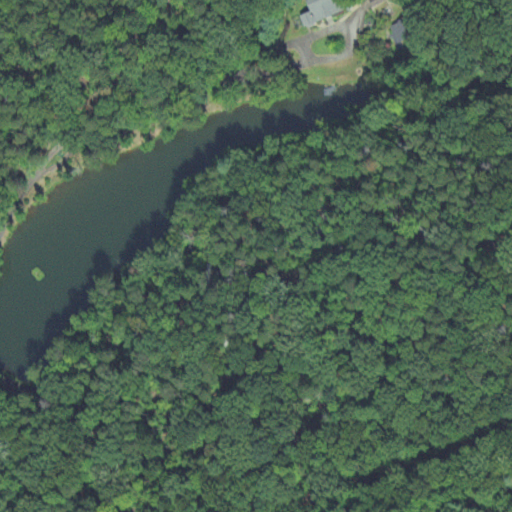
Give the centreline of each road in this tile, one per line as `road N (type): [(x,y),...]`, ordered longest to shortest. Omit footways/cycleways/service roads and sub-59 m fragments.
road 1 (residential): [(322,358),(270,365),(205,343),(146,340),(111,346),(33,388),(0,378),(6,217),(44,160),(76,137),(131,126),(288,45),(304,42),(304,65),(206,91)]
road 2 (residential): [(511,266),(466,278),(412,331),(322,358)]
